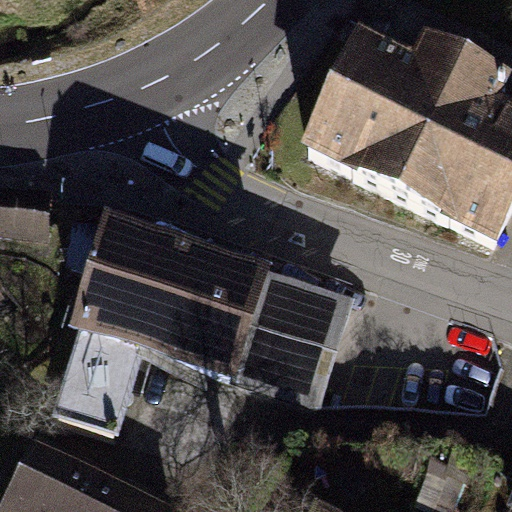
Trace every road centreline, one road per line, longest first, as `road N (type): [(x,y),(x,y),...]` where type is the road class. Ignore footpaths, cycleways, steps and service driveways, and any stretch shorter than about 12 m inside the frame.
road 1 (residential): [(139,92),(191,161),(254,204),(511,296)]
road 2 (tertiary): [(271,0),(139,92)]
road 3 (tertiary): [(139,92),(33,131),(0,132)]
